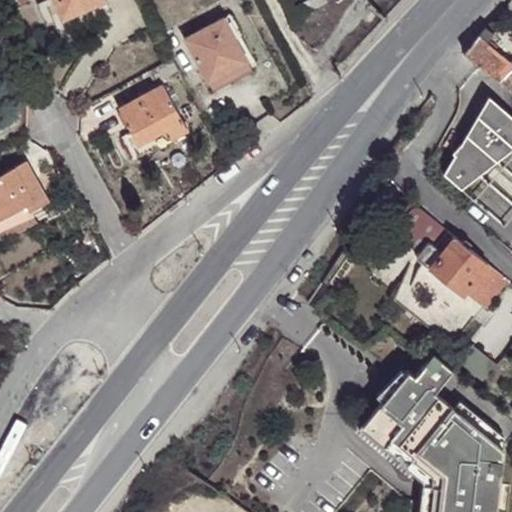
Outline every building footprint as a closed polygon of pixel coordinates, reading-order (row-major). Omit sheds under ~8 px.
[(56,0),(64,17),(105,0),(56,0)] [(190,44),(213,89),(256,67),(231,22),(190,44)] [(480,39),(489,45),(495,38),(485,31),(480,39)] [(475,61),(500,83),(511,71),(511,64),(489,45),(480,39),(463,54),(475,61)] [(256,67),(213,89),(219,100),(260,77),(256,67)] [(511,71),(500,83),(511,91),(511,90),(511,71)] [(167,128),(173,139),(188,132),(163,86),(120,109),(132,133),(138,144),(167,128)] [(487,96),(458,145),(463,149),(500,107),(487,96)] [(511,148),(511,117),(500,107),(463,149),(458,145),(451,153),(453,155),(456,157),(442,174),(460,190),(511,148)] [(139,158),(173,139),(167,128),(138,144),(133,147),(139,158)] [(134,160),(139,158),(133,147),(138,144),(132,133),(123,139),(134,160)] [(511,215),(511,148),(460,190),(503,226),(511,215)] [(453,155),(442,174),(456,157),(453,155)] [(0,173),(0,214),(24,202),(29,210),(47,199),(25,159),(0,173)] [(455,237),(457,235),(420,205),(414,205),(407,208),(398,217),(431,244),(428,247),(425,245),(422,246),(413,256),(414,262),(426,270),(431,266),(455,237)] [(488,264),(455,237),(431,266),(465,293),(488,264)] [(465,293),(483,310),(508,281),(488,264),(465,293)] [(468,349),(457,363),(480,382),(492,369),(468,349)] [(407,371),(359,430),(421,482),(421,483),(434,485),(430,511),(496,511),(499,484),(503,449),(453,408),(433,392),(452,370),(432,354),(425,363),(411,351),(400,364),(407,371)] [(459,399),(453,408),(503,449),(504,436),(459,399)] [(430,511),(434,485),(421,483),(417,511),(430,511)]
